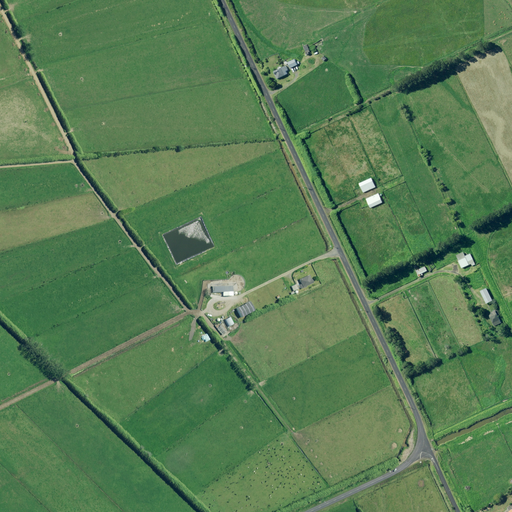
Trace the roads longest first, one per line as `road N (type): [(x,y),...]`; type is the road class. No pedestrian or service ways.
road 1 (unclassified): [(220,0),(417,416),(418,450)]
road 2 (unclassified): [(418,450),(401,469),(310,511)]
